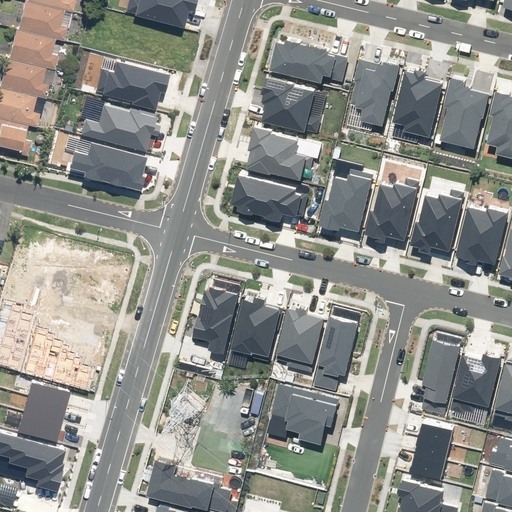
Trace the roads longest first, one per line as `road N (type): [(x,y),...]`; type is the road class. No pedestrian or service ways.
road 1 (residential): [(177,231),(96,511)]
road 2 (residential): [(177,231),(244,0)]
road 3 (residential): [(177,231),(408,287)]
road 4 (residential): [(408,287),(353,511)]
road 5 (residential): [(312,0),(511,50)]
road 6 (residential): [(0,186),(177,231)]
